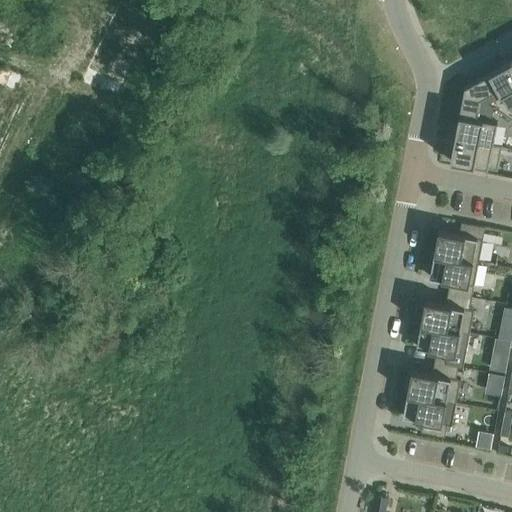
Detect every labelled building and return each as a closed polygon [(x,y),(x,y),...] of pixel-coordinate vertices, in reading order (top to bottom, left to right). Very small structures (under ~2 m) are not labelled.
[(104,0),(84,74),(117,84),(140,0),(104,0)] [(55,22),(25,33),(28,44),(42,39),(46,51),(63,45),(55,22)] [(465,86),(488,103),(502,96),(510,111),(511,109),(511,64),(510,61),(465,86)] [(465,86),(455,138),(493,145),(497,121),(491,120),(493,107),(488,103),(465,86)] [(493,145),(455,138),(451,161),(497,170),(502,146),(493,145)] [(439,230),(434,253),(478,261),(485,226),(461,222),(459,234),(439,230)] [(478,261),(434,253),(430,276),(450,280),(448,292),(472,296),(478,261)] [(469,308),(472,296),(448,292),(446,303),(425,300),(421,323),(465,331),(470,332),(474,309),(469,308)] [(465,331),(421,323),(416,346),(437,350),(435,362),(458,366),(465,331)] [(456,377),(458,366),(435,362),(432,373),(412,369),(407,393),(456,402),(461,378),(456,377)] [(452,425),(456,402),(407,393),(403,416),(424,420),(421,432),(445,436),(447,424),(452,425)] [(511,412),(505,411),(502,423),(511,424),(511,416),(511,412)] [(511,424),(502,423),(500,434),(508,436),(511,424)] [(380,511),(384,511),(388,497),(376,495),(373,511),(380,511)]
